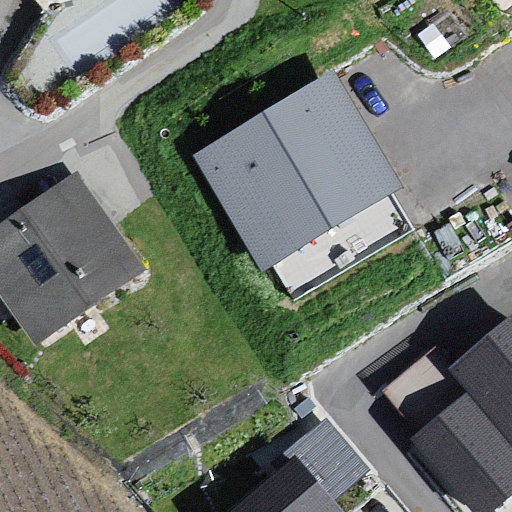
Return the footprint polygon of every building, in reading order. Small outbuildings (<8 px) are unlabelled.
[(16,0),(21,8),(53,0),(16,0)] [(337,77),(196,158),(266,278),(407,197),(337,77)] [(148,273),(70,177),(0,233),(0,287),(51,351),(148,273)] [(473,401),(417,447),(470,511),(508,511),(511,509),(511,320),(449,372),(473,401)] [(282,474),(237,511),(347,511),(340,503),(374,474),(328,420),(274,466),(282,474)]
